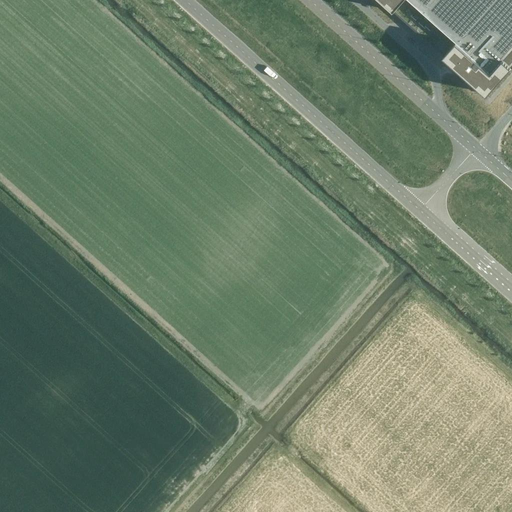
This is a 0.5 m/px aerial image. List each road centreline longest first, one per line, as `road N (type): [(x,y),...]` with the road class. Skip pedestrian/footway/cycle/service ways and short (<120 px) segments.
road 1 (unclassified): [(182,0),(419,210)]
road 2 (unclassified): [(475,148),(309,0)]
road 3 (unclassified): [(419,210),(511,292)]
